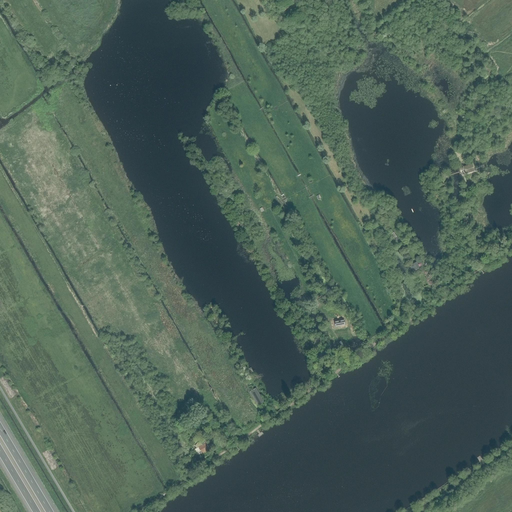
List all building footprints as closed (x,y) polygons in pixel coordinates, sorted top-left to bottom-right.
[(294,7),(292,3),(283,8),(286,12),(294,7)] [(472,165),(465,167),(466,173),(474,171),(472,165)] [(416,262),(410,265),(413,272),(419,269),(416,262)] [(263,402),(256,389),(251,392),(258,405),(263,402)] [(201,454),(202,454),(210,450),(204,440),(200,442),(202,446),(195,449),(198,455),(201,454)]
